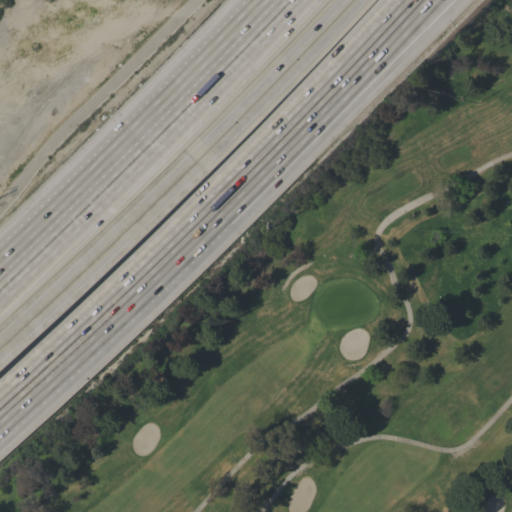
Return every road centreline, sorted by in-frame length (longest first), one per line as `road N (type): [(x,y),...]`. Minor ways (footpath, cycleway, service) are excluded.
road 1 (motorway): [(277,0),(0,276)]
road 2 (motorway): [(0,414),(144,285),(270,146)]
road 3 (track): [(217,0),(0,219)]
road 4 (motorway): [(0,367),(203,168)]
road 5 (motorway): [(195,160),(0,346)]
road 6 (motorway): [(203,168),(365,0)]
road 7 (motorway): [(270,146),(442,0)]
road 8 (motorway): [(347,0),(195,160)]
road 9 (motorway): [(270,146),(394,0)]
